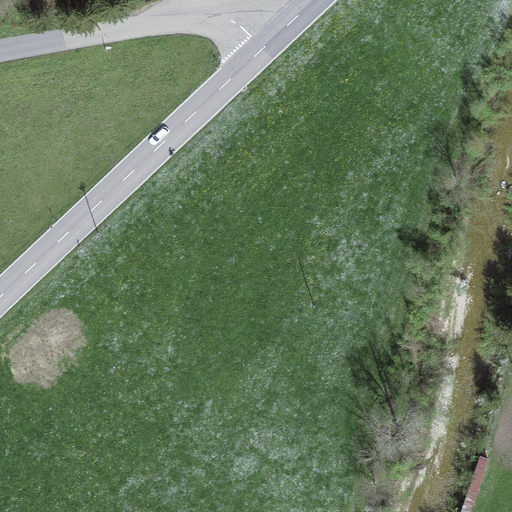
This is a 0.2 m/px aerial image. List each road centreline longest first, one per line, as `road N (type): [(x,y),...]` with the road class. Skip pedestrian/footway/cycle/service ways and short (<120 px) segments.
road 1 (secondary): [(0,293),(271,42)]
road 2 (residential): [(271,42),(234,24),(201,20),(0,53)]
